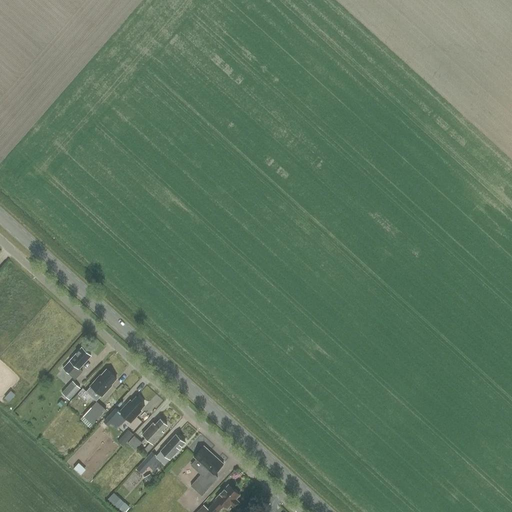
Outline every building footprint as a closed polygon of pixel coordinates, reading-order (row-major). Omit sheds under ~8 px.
[(83,348),(64,369),(76,379),(82,372),(80,370),(92,356),(83,348)] [(111,385),(117,379),(107,370),(101,377),(87,391),(92,396),(97,391),(103,396),(112,386),(111,385)] [(73,382),(62,394),(70,401),(81,389),(73,382)] [(9,401),(15,394),(11,391),(5,398),(9,401)] [(131,400),(120,411),(116,407),(105,420),(110,424),(112,422),(119,428),(127,418),(131,422),(142,410),(141,409),(145,404),(136,396),(132,401),(131,400)] [(97,401),(83,417),(92,426),(107,410),(97,401)] [(151,443),(142,452),(146,456),(155,446),(153,445),(164,432),(162,431),(167,425),(161,420),(156,425),(154,423),(143,436),(151,443)] [(133,435),(128,431),(118,442),(123,446),(133,435)] [(161,452),(156,456),(160,460),(163,457),(165,459),(167,457),(171,461),(187,444),(177,434),(161,452)] [(210,452),(214,447),(201,434),(188,449),(195,456),(194,457),(196,460),(191,466),(201,475),(191,486),(202,497),(218,478),(214,475),(224,464),(210,452)] [(142,443),(134,436),(127,444),(135,450),(142,443)] [(154,459),(150,454),(143,461),(148,466),(154,459)] [(148,486),(155,483),(150,475),(144,478),(148,486)] [(204,506),(198,511),(217,511),(223,505),(227,508),(230,504),(235,508),(239,504),(234,499),(239,494),(229,485),(216,499),(217,500),(208,509),(204,506)] [(107,500),(114,505),(120,498),(113,493),(107,500)] [(121,498),(115,505),(121,511),(126,511),(131,508),(121,498)]
